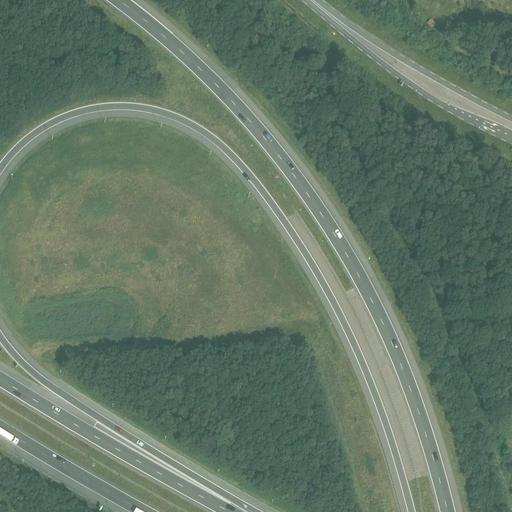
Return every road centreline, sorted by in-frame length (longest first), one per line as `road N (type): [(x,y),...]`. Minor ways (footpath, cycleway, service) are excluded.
road 1 (motorway): [(0,170),(32,135),(94,109),(164,113),(215,141),(320,278),(370,384),(411,511)]
road 2 (motorway): [(444,511),(405,374),(339,241),(251,123),(118,0)]
road 3 (motorway): [(241,511),(47,386),(0,336)]
road 4 (motorway): [(239,511),(0,380)]
road 5 (secondary): [(344,26),(424,93),(511,136)]
road 6 (secondary): [(511,120),(344,26)]
road 7 (motorway): [(0,426),(143,511)]
